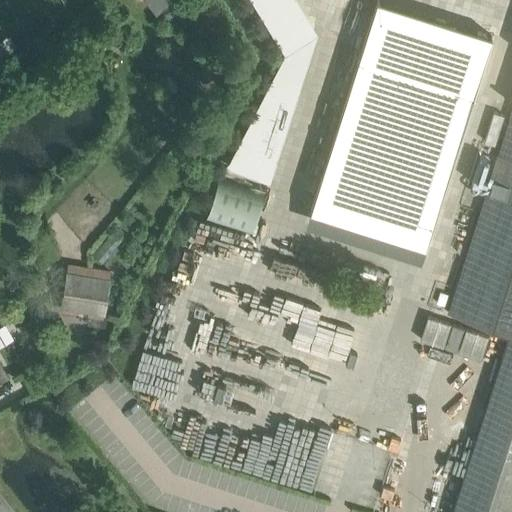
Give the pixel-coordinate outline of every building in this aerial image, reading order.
[(301,10),(293,0),(264,0),(281,24),(301,10)] [(382,0),(321,227),(432,257),(458,162),(462,163),(499,27),(396,0),(382,0)] [(511,511),(511,111),(449,309),(510,331),(452,511),(511,511)] [(222,179),(209,218),(252,231),(264,192),(222,179)] [(69,266),(63,305),(104,312),(111,273),(69,266)] [(301,390),(236,370),(227,398),(292,418),(301,390)]
